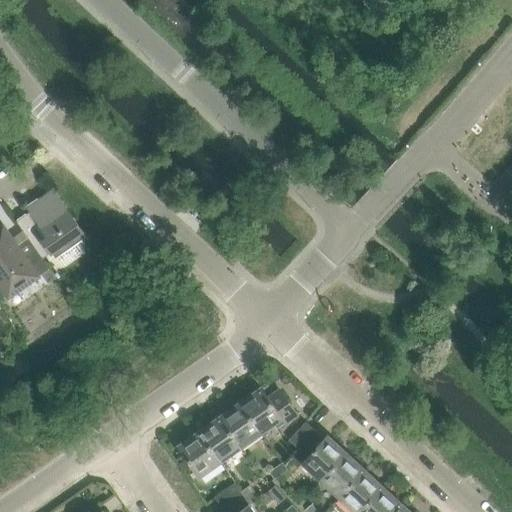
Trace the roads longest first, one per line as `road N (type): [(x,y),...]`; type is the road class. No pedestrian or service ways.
road 1 (residential): [(0,52),(73,141),(269,315)]
road 2 (residential): [(351,232),(102,0)]
road 3 (residential): [(477,511),(269,315)]
road 4 (residential): [(351,232),(511,48)]
road 5 (residential): [(109,442),(249,339),(269,315)]
road 6 (residential): [(7,511),(109,442)]
